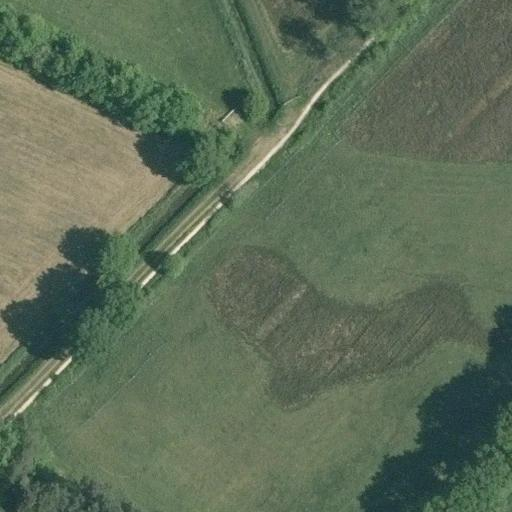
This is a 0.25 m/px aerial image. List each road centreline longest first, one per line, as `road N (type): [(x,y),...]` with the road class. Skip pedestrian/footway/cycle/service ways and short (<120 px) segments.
road 1 (track): [(283,125),(0,420)]
road 2 (track): [(247,0),(287,100),(283,125)]
